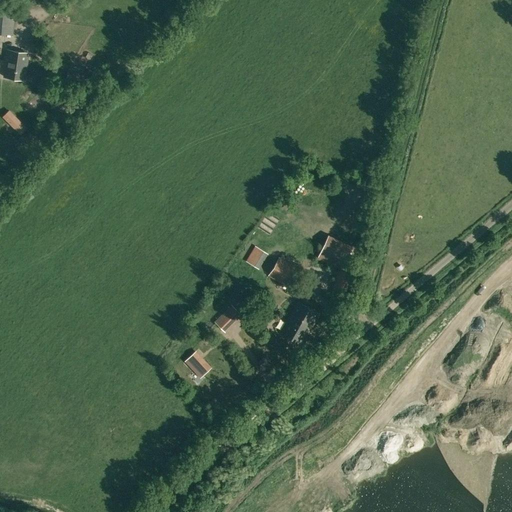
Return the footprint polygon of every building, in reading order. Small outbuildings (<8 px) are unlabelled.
[(1,34),(12,34),(15,11),(4,10),(0,9),(0,34),(1,34)] [(25,79),(28,52),(8,50),(4,76),(25,79)] [(9,110),(2,117),(20,135),(27,128),(9,110)] [(26,135),(21,140),(25,145),(35,135),(31,130),(26,135)] [(342,268),(351,246),(327,235),(318,258),(342,268)] [(249,258),(261,266),(271,251),(258,243),(249,258)] [(290,287),(300,270),(279,258),(269,275),(290,287)] [(343,300),(351,274),(339,270),(332,296),(343,300)] [(319,314),(312,309),(298,301),(288,318),(300,325),(301,323),(311,328),(319,314)] [(223,312),(214,321),(225,332),(234,323),(242,314),(232,304),(223,312)] [(301,344),(311,328),(301,323),(300,325),(288,318),(280,332),(301,344)] [(211,367),(203,359),(193,369),(200,377),(211,367)]
